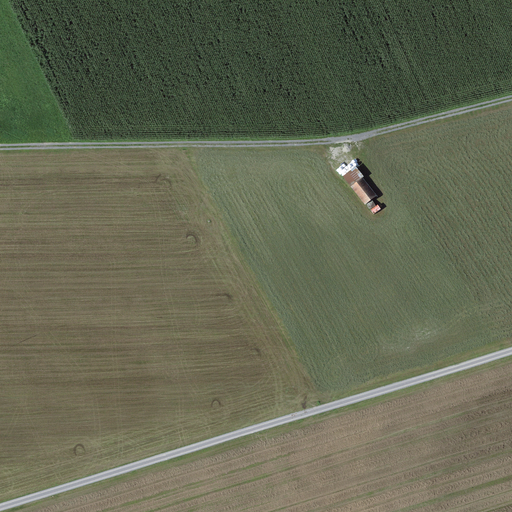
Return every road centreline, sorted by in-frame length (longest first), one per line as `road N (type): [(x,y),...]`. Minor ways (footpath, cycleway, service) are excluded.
road 1 (track): [(0,504),(511,349)]
road 2 (track): [(511,97),(319,143),(0,149)]
